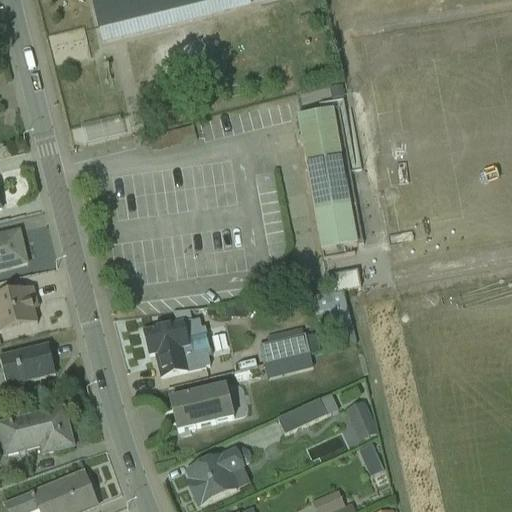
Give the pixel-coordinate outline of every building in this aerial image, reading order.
[(86,0),(99,48),(247,10),(244,0),(86,0)] [(336,112),(297,119),(321,255),(360,249),(336,112)] [(0,278),(28,271),(18,233),(0,237),(0,278)] [(343,279),(343,297),(375,296),(374,279),(343,279)] [(0,337),(41,328),(33,292),(0,299),(0,337)] [(161,384),(184,378),(179,355),(187,353),(181,330),(143,339),(148,359),(155,357),(161,384)] [(323,347),(278,358),(282,375),(327,364),(323,347)] [(0,365),(11,409),(60,397),(49,353),(0,364),(0,365)] [(176,439),(232,425),(225,392),(168,405),(176,439)] [(293,423),(301,443),(359,420),(381,411),(374,392),(293,423)] [(41,462),(74,454),(63,410),(0,425),(0,439),(5,460),(38,452),(41,462)] [(376,451),(394,443),(380,413),(362,421),(376,451)] [(263,460),(301,446),(293,426),(255,440),(263,460)] [(375,457),(385,488),(401,483),(391,452),(375,457)] [(245,473),(237,455),(181,478),(195,511),(203,511),(234,499),(226,481),(245,473)] [(90,511),(98,509),(84,476),(3,511),(90,511)] [(329,511),(353,511),(357,511),(353,499),(328,506),(329,511)]
